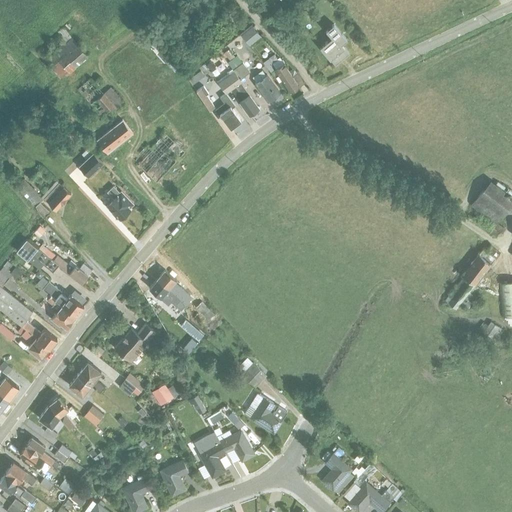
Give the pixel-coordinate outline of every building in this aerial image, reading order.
[(241,32),(249,42),(260,33),(252,23),(241,32)] [(50,66),(60,78),(87,56),(63,27),(55,34),(57,36),(53,39),(60,47),(53,53),(58,59),(50,66)] [(331,61),(335,65),(349,54),(342,45),(347,42),(335,27),(327,33),(332,40),(320,50),(330,62),(331,61)] [(180,62),(160,34),(151,41),(172,69),(180,62)] [(217,78),(226,90),(242,79),(240,76),(250,69),(237,52),(234,54),(228,47),(224,50),(230,57),(227,59),(233,67),(217,78)] [(209,58),(206,64),(212,68),(216,62),(209,58)] [(274,66),(289,89),(299,83),(284,59),(274,66)] [(254,80),(267,99),(280,90),(267,71),(265,72),(261,67),(253,72),(253,75),(256,79),(254,80)] [(77,86),(104,116),(124,99),(110,84),(103,90),(89,75),(77,86)] [(203,83),(195,88),(208,108),(214,104),(206,92),(208,90),(203,83)] [(227,90),(220,93),(224,102),(231,99),(227,90)] [(249,91),(238,99),(248,113),(259,105),(249,91)] [(222,116),(230,126),(240,118),(233,108),(222,116)] [(123,119),(98,138),(108,152),(133,132),(123,119)] [(143,156),(138,161),(139,163),(157,180),(185,150),(165,131),(150,146),(147,143),(139,152),(143,156)] [(86,158),(79,164),(82,168),(81,168),(81,169),(84,174),(87,172),(89,176),(104,162),(89,146),(82,153),(86,158)] [(24,177),(16,186),(35,205),(36,205),(40,212),(44,217),(51,210),(41,201),(44,197),(57,209),(72,192),(57,179),(42,195),(24,177)] [(511,195),(491,179),(471,204),(495,222),(489,231),(496,235),(500,230),(502,232),(506,227),(497,222),(511,203),(511,195)] [(113,196),(106,203),(120,218),(132,207),(131,206),(135,202),(122,189),(120,190),(114,184),(107,190),(113,196)] [(40,224),(34,231),(39,236),(46,229),(40,224)] [(59,263),(39,247),(27,237),(16,250),(40,269),(44,263),(53,271),(59,263)] [(39,247),(59,263),(82,282),(92,269),(84,262),(80,266),(76,264),(77,263),(71,258),(69,262),(58,253),(57,254),(42,243),(39,247)] [(464,275),(446,299),(456,308),(461,301),(468,306),(475,296),(476,297),(480,293),(476,289),(479,285),(476,282),(500,252),(490,244),(487,248),(484,246),(462,273),(464,275)] [(0,269),(0,284),(2,286),(13,274),(17,277),(22,271),(15,266),(11,272),(8,269),(13,264),(8,260),(0,269)] [(157,277),(182,299),(186,303),(191,297),(174,282),(177,278),(165,268),(157,277)] [(39,269),(35,275),(40,279),(45,274),(39,269)] [(182,299),(157,277),(149,286),(161,296),(164,294),(177,305),(182,299)] [(43,288),(76,315),(84,305),(82,303),(69,293),(66,297),(61,293),(62,291),(49,280),(43,288)] [(511,280),(500,281),(502,315),(504,315),(505,318),(506,318),(506,319),(508,319),(508,322),(509,322),(510,324),(511,324),(511,280)] [(2,286),(0,284),(0,307),(22,326),(50,348),(57,338),(44,328),(41,332),(26,320),(33,311),(2,286)] [(76,315),(43,288),(42,287),(38,292),(48,299),(47,300),(53,305),(51,307),(57,311),(51,319),(60,325),(61,323),(66,327),(76,315)] [(69,293),(82,303),(87,297),(74,287),(69,293)] [(202,300),(196,305),(208,318),(214,313),(202,300)] [(185,318),(181,323),(196,336),(200,331),(185,318)] [(483,320),(478,328),(491,336),(493,334),(498,337),(504,329),(491,320),(488,324),(483,320)] [(131,326),(114,347),(132,361),(156,330),(145,321),(137,330),(131,326)] [(0,322),(0,330),(11,340),(16,334),(2,323),(1,324),(0,322)] [(50,348),(22,326),(18,331),(31,342),(28,346),(42,357),(50,348)] [(99,355),(104,348),(97,342),(92,349),(99,355)] [(247,356),(236,368),(256,386),(267,374),(247,356)] [(77,374),(92,385),(101,392),(105,386),(98,381),(99,376),(102,371),(88,360),(77,374)] [(4,362),(0,365),(0,368),(6,374),(12,368),(4,362)] [(126,378),(142,390),(148,382),(143,377),(140,380),(130,373),(126,378)] [(92,385),(77,374),(68,385),(83,396),(92,385)] [(0,391),(9,399),(19,387),(5,376),(1,382),(0,380),(0,379),(0,391)] [(142,390),(126,378),(119,386),(130,394),(132,390),(138,395),(142,390)] [(159,388),(152,391),(161,405),(164,403),(167,408),(174,403),(171,399),(179,393),(173,384),(168,387),(165,382),(158,387),(159,388)] [(0,410),(9,399),(0,391),(0,410)] [(257,391),(244,412),(274,431),(287,411),(278,405),(279,404),(257,391)] [(145,411),(155,405),(148,393),(139,398),(144,405),(142,406),(145,411)] [(198,393),(188,399),(191,404),(194,403),(196,408),(197,408),(200,413),(206,408),(198,393)] [(49,402),(61,417),(70,428),(75,424),(67,414),(71,411),(59,395),(49,402)] [(61,417),(49,402),(38,418),(52,428),(61,417)] [(100,419),(98,421),(100,423),(104,419),(102,417),(104,414),(93,405),(89,410),(100,419)] [(141,407),(138,411),(143,417),(147,413),(141,407)] [(100,419),(89,410),(84,415),(96,424),(98,421),(100,419)] [(230,411),(227,417),(237,421),(239,414),(230,411)] [(122,415),(117,420),(123,427),(128,422),(122,415)] [(217,435),(227,452),(234,448),(242,461),(256,453),(242,427),(232,433),(229,428),(217,435)] [(227,452),(217,435),(214,429),(195,439),(201,450),(198,452),(212,478),(227,470),(219,456),(227,452)] [(25,445),(45,459),(56,467),(60,463),(43,451),(46,446),(32,436),(25,445)] [(58,449),(68,456),(69,454),(74,458),(77,454),(62,444),(58,449)] [(45,459),(25,445),(19,453),(25,458),(25,459),(33,464),(33,463),(39,467),(45,459)] [(333,467),(323,478),(338,491),(353,473),(350,471),(353,467),(340,456),(344,452),(338,446),(326,460),(333,467)] [(93,448),(89,451),(96,461),(104,455),(101,451),(98,454),(93,448)] [(68,456),(58,449),(54,455),(65,462),(69,457),(68,456)] [(360,450),(354,457),(358,461),(364,454),(360,450)] [(183,459),(160,469),(172,496),(187,489),(180,475),(189,471),(183,459)] [(4,473),(23,486),(27,481),(32,485),(34,486),(39,479),(14,461),(4,473)] [(360,486),(349,498),(347,501),(359,511),(369,500),(381,511),(393,497),(396,499),(403,491),(392,482),(382,493),(366,479),(366,476),(368,477),(377,467),(371,461),(353,480),(360,486)] [(44,477),(53,483),(56,478),(48,472),(44,477)] [(23,486),(4,473),(0,479),(0,485),(11,494),(13,490),(32,503),(37,497),(27,490),(23,486)] [(139,479),(122,487),(133,511),(137,511),(149,507),(143,493),(151,489),(143,475),(138,477),(139,479)] [(53,483),(44,477),(40,483),(49,490),(54,484),(53,483)] [(360,486),(353,480),(343,492),(349,498),(360,486)] [(23,486),(27,490),(32,485),(27,481),(23,486)] [(75,493),(71,499),(81,506),(86,500),(75,493)] [(402,496),(398,501),(403,505),(407,501),(402,496)] [(12,503),(22,510),(26,505),(16,497),(12,503)] [(67,499),(64,504),(66,505),(65,507),(68,509),(69,508),(70,508),(74,503),(67,499)] [(83,511),(111,511),(98,502),(97,503),(93,500),(83,511)] [(20,511),(22,510),(12,503),(7,509),(2,505),(3,504),(0,501),(0,511),(20,511)]
